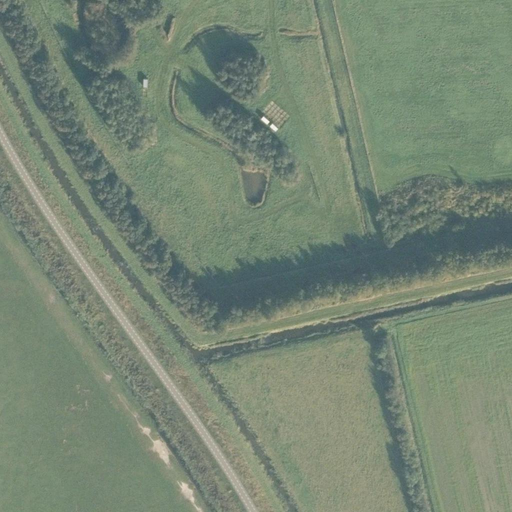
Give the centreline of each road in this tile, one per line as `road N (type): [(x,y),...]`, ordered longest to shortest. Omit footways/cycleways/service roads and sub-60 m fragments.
road 1 (track): [(0,35),(117,240),(200,341),(511,271)]
road 2 (unclassified): [(252,511),(51,226),(0,136)]
